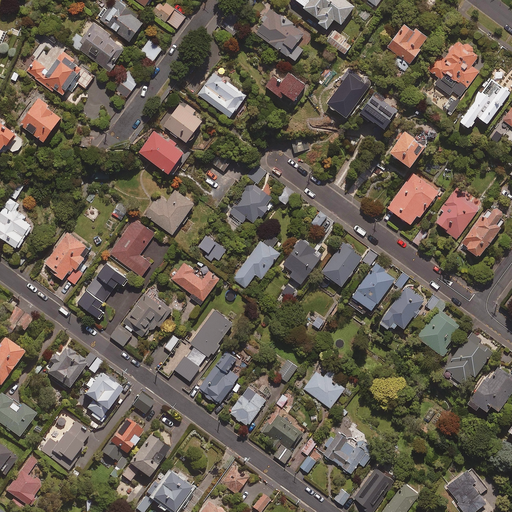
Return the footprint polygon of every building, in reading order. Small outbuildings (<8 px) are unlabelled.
[(86,4),(78,0),(77,0),(71,11),(79,16),(86,4)] [(137,13),(118,0),(114,0),(101,20),(132,42),(145,23),(135,16),(137,13)] [(164,0),(161,0),(153,10),(177,29),(187,18),(164,0)] [(297,0),(306,7),(306,8),(322,21),(320,23),(329,30),(337,20),(343,25),(357,7),(348,0),(297,0)] [(305,34),(271,9),(262,21),(265,23),(257,34),(296,62),(305,49),(298,44),(305,34)] [(229,15),(222,26),(236,35),(243,25),(229,15)] [(113,36),(94,22),(83,37),(77,33),(70,43),(111,73),(117,65),(115,64),(125,49),(111,39),(113,36)] [(416,31),(408,25),(390,48),(401,57),(396,63),(406,72),(423,51),(421,49),(430,38),(418,28),(416,31)] [(346,55),(353,46),(346,41),(347,39),(336,31),(328,41),(346,55)] [(51,32),(47,38),(55,44),(59,39),(51,32)] [(163,50),(150,40),(141,52),(154,61),(163,50)] [(469,44),(464,45),(458,41),(443,61),(439,58),(430,71),(443,80),(438,86),(451,96),(455,91),(462,96),(480,72),(473,67),(480,56),(473,52),(474,47),(469,44)] [(58,61),(44,50),(28,72),(53,91),(55,89),(64,96),(76,81),(85,89),(95,77),(64,53),(58,61)] [(348,58),(338,52),(334,58),(343,65),(348,58)] [(141,80),(129,70),(115,89),(127,98),(141,80)] [(248,96),(214,72),(198,95),(232,118),(248,96)] [(370,86),(350,73),(341,87),(337,84),(332,93),(334,95),(328,105),(349,119),(370,86)] [(308,86),(291,74),(284,84),(274,77),(267,86),(284,98),(287,95),(297,102),(308,86)] [(511,93),(490,77),(475,98),(477,99),(461,122),(471,129),(480,117),(490,125),(511,93)] [(400,111),(375,95),(362,115),(371,121),(372,120),(388,130),(400,111)] [(449,96),(443,106),(455,113),(461,104),(449,96)] [(52,107),(40,99),(21,125),(46,143),(63,119),(50,110),(52,107)] [(165,127),(171,132),(170,134),(178,140),(180,138),(189,144),(204,122),(195,115),(198,111),(183,101),(165,127)] [(511,126),(511,108),(494,134),(501,139),(511,126)] [(17,134),(0,121),(0,148),(5,152),(17,134)] [(417,139),(403,129),(396,139),(399,141),(391,154),(414,168),(431,141),(420,134),(417,139)] [(386,137),(375,130),(368,140),(379,147),(386,137)] [(173,143),(155,131),(139,153),(171,175),(188,151),(174,141),(173,143)] [(92,137),(83,137),(83,148),(92,148),(92,137)] [(309,149),(305,137),(292,141),(296,153),(309,149)] [(230,164),(217,155),(211,163),(225,172),(230,164)] [(267,172),(256,164),(247,176),(259,184),(267,172)] [(95,171),(96,179),(109,179),(109,170),(95,171)] [(439,193),(413,174),(388,208),(412,225),(419,216),(421,218),(439,193)] [(9,194),(16,199),(28,182),(21,177),(9,194)] [(229,213),(250,229),(260,216),(264,219),(277,202),(250,181),(233,202),(236,204),(229,213)] [(287,205),(295,192),(285,186),(277,199),(287,205)] [(466,194),(458,188),(442,210),(445,212),(437,223),(458,239),(480,209),(464,197),(466,194)] [(196,205),(176,190),(168,201),(160,196),(146,215),(174,235),(196,205)] [(20,205),(9,198),(2,207),(4,209),(0,214),(0,237),(17,248),(32,226),(24,221),(26,217),(16,211),(20,205)] [(480,259),(504,228),(502,227),(510,217),(493,204),(463,244),(470,249),(469,251),(480,259)] [(329,217),(320,211),(312,223),(320,229),(329,217)] [(156,234),(135,219),(110,254),(143,277),(152,264),(140,255),(156,234)] [(427,234),(422,230),(413,241),(419,246),(427,234)] [(280,240),(271,233),(264,242),(262,241),(233,279),(246,288),(256,275),(262,279),(281,254),(273,248),(280,240)] [(84,274),(78,270),(86,259),(82,256),(88,248),(67,234),(45,264),(56,271),(54,274),(64,281),(66,278),(76,285),(84,274)] [(199,247),(208,252),(205,257),(213,262),(216,258),(219,260),(227,250),(207,236),(199,247)] [(324,256),(303,240),(285,266),(294,272),(291,277),(303,285),(324,256)] [(331,281),(332,279),(343,287),(364,258),(344,244),(322,275),(331,281)] [(378,256),(371,251),(364,261),(371,266),(378,256)] [(194,270),(184,263),(173,280),(204,302),(220,280),(209,272),(203,280),(192,273),(194,270)] [(98,277),(114,289),(119,282),(124,286),(129,280),(107,264),(98,277)] [(397,279),(377,265),(354,297),(373,311),(397,279)] [(410,279),(404,274),(396,284),(401,289),(410,279)] [(88,290),(104,303),(114,289),(98,277),(88,290)] [(381,324),(390,330),(392,327),(396,329),(399,325),(406,330),(414,317),(417,319),(423,311),(420,309),(426,301),(407,287),(381,324)] [(104,303),(88,290),(78,303),(100,319),(104,313),(99,309),(104,303)] [(173,311),(148,292),(124,323),(144,338),(150,329),(157,333),(173,311)] [(448,306),(435,296),(427,307),(436,313),(419,337),(443,355),(464,327),(443,312),(448,306)] [(33,319),(18,309),(10,321),(25,331),(33,319)] [(235,325),(217,311),(192,344),(196,347),(189,356),(188,355),(176,370),(191,382),(201,368),(200,367),(209,355),(213,358),(221,346),(220,345),(235,325)] [(133,335),(120,326),(111,337),(124,347),(133,335)] [(471,331),(445,368),(456,376),(454,379),(467,388),(475,377),(477,378),(496,352),(481,341),(482,340),(471,331)] [(180,340),(174,335),(165,347),(171,351),(180,340)] [(0,388),(25,354),(4,339),(0,345),(0,388)] [(69,390),(86,368),(95,375),(104,364),(90,353),(84,361),(67,348),(58,359),(55,357),(51,363),(54,365),(47,374),(69,390)] [(511,362),(511,356),(505,351),(500,359),(510,366),(511,362)] [(239,360),(229,352),(199,389),(220,406),(241,378),(231,371),(239,360)] [(299,368),(289,360),(278,375),(288,382),(299,368)] [(340,376),(323,364),(304,389),(331,409),(346,389),(336,381),(340,376)] [(511,394),(511,376),(499,368),(491,379),(489,378),(470,405),(479,411),(482,408),(490,413),(494,407),(501,412),(511,394)] [(109,380),(101,374),(85,396),(92,402),(84,412),(100,424),(123,392),(108,381),(109,380)] [(268,401),(249,387),(230,413),(249,427),(268,401)] [(12,402),(1,394),(0,395),(0,423),(19,439),(37,416),(14,399),(12,402)] [(154,403),(142,394),(133,406),(145,415),(154,403)] [(283,394),(276,403),(283,408),(289,399),(283,394)] [(292,451),(304,433),(279,415),(266,434),(282,444),(274,456),(286,464),(294,453),(292,451)] [(57,444),(49,437),(40,449),(69,472),(74,466),(70,464),(84,447),(82,446),(91,433),(75,421),(57,444)] [(137,439),(143,433),(127,421),(102,452),(123,469),(131,458),(127,456),(133,448),(135,449),(140,442),(137,439)] [(365,467),(372,459),(366,455),(371,448),(360,441),(359,443),(342,431),(335,440),(331,438),(321,452),(352,474),(360,463),(365,467)] [(169,451),(150,438),(123,477),(131,482),(138,472),(150,480),(169,451)] [(317,444),(311,439),(302,451),(308,456),(317,444)] [(17,460),(0,447),(0,472),(5,476),(17,460)] [(317,462),(309,457),(301,468),(309,473),(317,462)] [(35,498),(43,487),(28,476),(37,463),(31,458),(6,491),(30,509),(37,500),(35,498)] [(361,504),(359,506),(367,511),(375,511),(397,483),(376,468),(354,499),(361,504)] [(248,480),(235,469),(223,484),(236,495),(248,480)] [(481,480),(473,469),(447,487),(464,511),(476,511),(487,504),(474,485),(481,480)] [(176,511),(192,491),(171,476),(163,487),(155,481),(145,494),(170,511),(176,511)] [(408,511),(421,496),(406,485),(384,511),(408,511)] [(351,496),(342,489),(335,499),(344,506),(351,496)] [(261,511),(270,501),(263,496),(253,508),(257,511),(261,511)] [(144,511),(152,502),(145,497),(136,510),(139,511),(144,511)] [(221,511),(208,503),(202,511),(221,511)]
